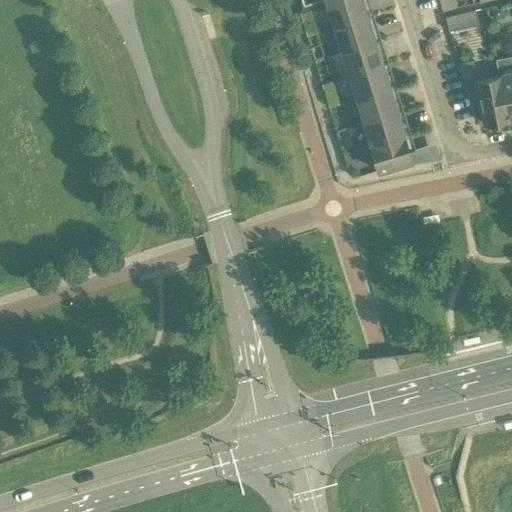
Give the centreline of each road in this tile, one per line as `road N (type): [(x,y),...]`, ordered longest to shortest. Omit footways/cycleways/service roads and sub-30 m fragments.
road 1 (unclassified): [(209,184),(280,439)]
road 2 (secondary): [(39,511),(280,439)]
road 3 (secondary): [(280,439),(511,382)]
road 4 (residential): [(407,0),(456,155),(511,145)]
road 5 (unclassified): [(120,0),(155,111),(209,184)]
road 6 (unclassified): [(209,184),(211,108),(177,0)]
